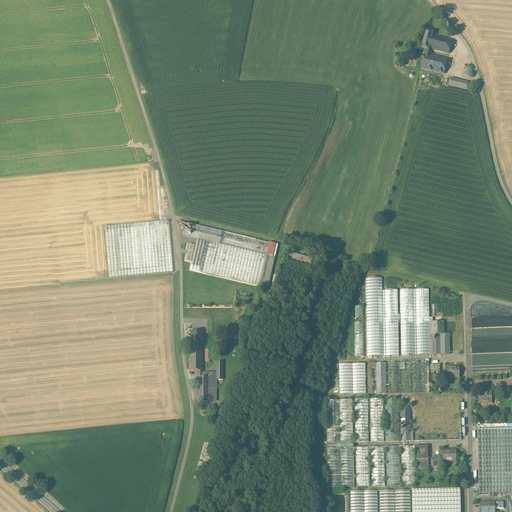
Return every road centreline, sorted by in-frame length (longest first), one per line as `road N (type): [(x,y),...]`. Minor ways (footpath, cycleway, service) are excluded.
road 1 (residential): [(171,511),(192,421),(179,243),(108,0)]
road 2 (residential): [(511,304),(467,294),(471,511)]
road 3 (residential): [(431,0),(476,66),(495,162),(511,201)]
